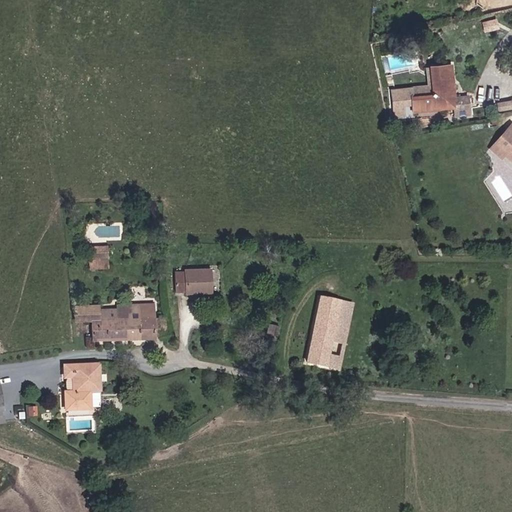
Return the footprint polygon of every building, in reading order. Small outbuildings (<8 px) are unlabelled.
[(499,26),(497,18),(485,21),(487,29),(499,26)] [(427,65),(431,86),(399,93),(391,98),(395,117),(404,115),(402,105),(412,103),(413,110),(455,102),(457,113),(469,110),(465,91),(453,93),(447,61),(427,65)] [(498,110),(511,107),(511,98),(497,101),(498,110)] [(511,125),(494,146),(491,149),(502,160),(505,156),(511,162),(511,125)] [(108,250),(91,250),(91,265),(101,265),(101,256),(108,256),(108,250)] [(188,270),(178,269),(177,289),(204,288),(204,289),(213,289),(213,267),(188,267),(188,270)] [(291,372),(305,375),(307,363),(342,370),(353,305),(320,299),(310,351),(306,351),(296,349),(293,360),(291,372)] [(162,317),(153,317),(152,303),(115,304),(115,310),(97,310),(96,304),(72,304),(72,318),(90,318),(90,336),(154,335),(154,333),(163,333),(162,317)] [(274,335),(276,327),(277,320),(274,319),(266,317),(264,325),(263,333),(271,334),(274,335)] [(194,351),(204,353),(206,338),(197,336),(194,351)] [(71,376),(72,392),(64,392),(62,393),(63,411),(98,408),(97,394),(95,362),(61,366),(62,376),(71,376)]
